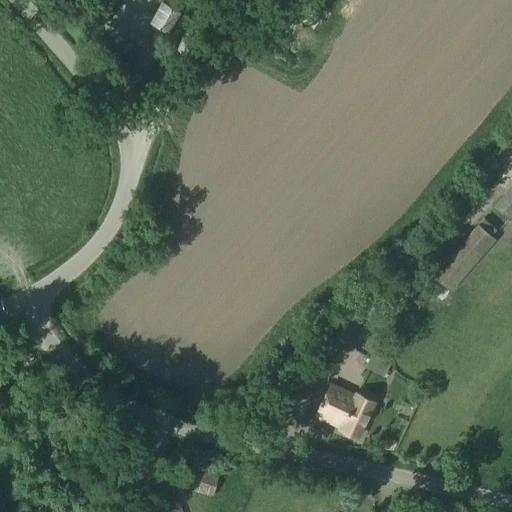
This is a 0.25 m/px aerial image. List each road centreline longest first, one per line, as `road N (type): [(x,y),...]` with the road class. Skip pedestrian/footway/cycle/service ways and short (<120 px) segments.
road 1 (unclassified): [(18,308),(48,345),(119,404),(159,425),(511,503)]
road 2 (unclassified): [(18,308),(96,243),(118,207),(134,152),(110,108),(22,0)]
road 3 (track): [(134,152),(202,0)]
